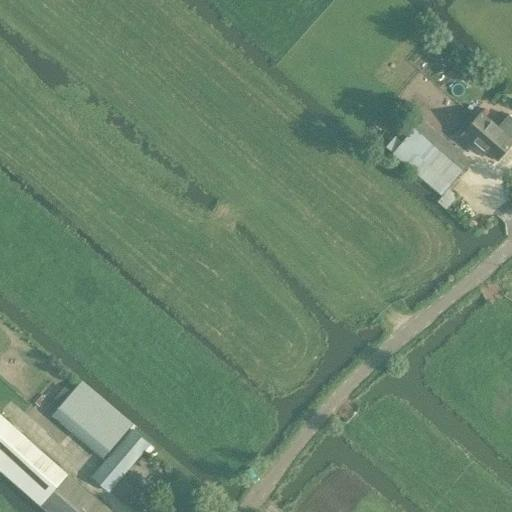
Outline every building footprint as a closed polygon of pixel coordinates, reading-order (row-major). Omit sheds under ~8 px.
[(511,138),(482,112),(461,137),(480,154),(485,149),(498,159),(511,143),(511,138)] [(423,120),(394,153),(443,195),(448,189),(471,162),(423,120)] [(81,381),(52,414),(70,429),(98,395),(81,381)] [(0,413),(0,468),(40,504),(68,473),(0,413)] [(108,490),(149,443),(133,430),(93,477),(108,490)] [(49,511),(110,511),(111,511),(68,473),(40,504),(49,511)]
